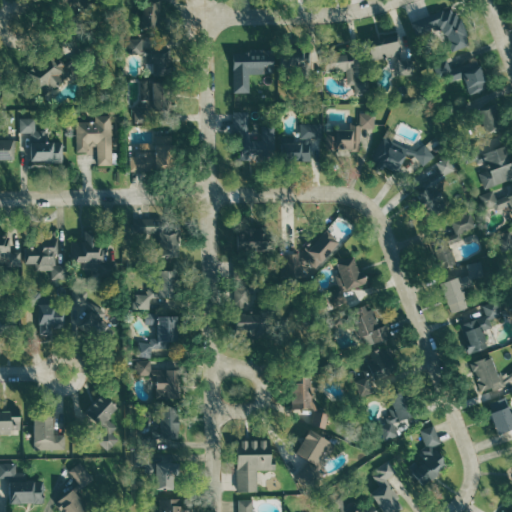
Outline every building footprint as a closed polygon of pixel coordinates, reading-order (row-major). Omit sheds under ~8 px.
[(146,0),(139,27),(156,31),(163,4),(147,0),(146,0)] [(467,47),(456,8),(410,21),(414,37),(439,30),(445,53),(467,47)] [(368,61),(395,56),(399,77),(412,74),(410,60),(400,62),(395,37),(364,43),(368,61)] [(128,39),(128,55),(150,55),(150,76),(170,76),(170,48),(143,48),(142,39),(128,39)] [(232,51),(232,89),(272,89),(271,50),(232,51)] [(296,72),(295,91),(319,92),(319,77),(309,77),(310,51),(284,50),(283,71),(296,72)] [(45,95),(69,72),(51,52),(26,75),(45,95)] [(354,81),(351,53),(322,55),(324,73),(344,72),(345,86),(353,85),(354,94),(367,93),(366,80),(354,81)] [(440,77),(452,73),(448,59),(435,64),(440,77)] [(467,96),(486,89),(475,61),(456,69),(467,96)] [(133,108),(133,122),(149,122),(149,111),(170,111),(170,83),(139,83),(139,108),(133,108)] [(473,110),(484,136),(502,128),(491,102),(473,110)] [(234,113),(234,161),(274,160),(273,126),(259,127),(259,134),(248,134),(247,113),(234,113)] [(110,166),(110,115),(94,115),(94,121),(75,121),(75,152),(87,152),(87,145),(95,145),(95,166),(110,166)] [(34,119),(19,119),(19,134),(29,134),(29,162),(61,162),(61,142),(44,142),(44,131),(33,131),(34,119)] [(309,139),(320,139),(320,125),(299,125),(299,142),(284,142),(284,163),(309,163),(309,139)] [(358,151),(358,131),(325,131),(325,151),(358,151)] [(173,171),(173,137),(153,137),(153,156),(128,156),(128,171),(173,171)] [(0,160),(12,160),(12,139),(0,139),(0,160)] [(419,147),(417,153),(380,139),(370,164),(396,175),(404,156),(427,165),(432,152),(419,147)] [(483,188),(511,178),(511,161),(508,163),(503,147),(477,156),(474,146),(460,150),(465,166),(484,160),(488,172),(479,175),(483,188)] [(439,172),(410,190),(428,219),(446,207),(432,185),(454,171),(446,158),(435,165),(439,172)] [(483,213),(509,205),(511,212),(511,195),(495,201),(492,192),(478,196),(483,213)] [(454,264),(446,243),(475,232),(469,215),(449,222),(454,235),(425,246),(434,271),(454,264)] [(160,220),(132,220),(132,234),(155,234),(155,258),(175,258),(175,230),(161,230),(160,220)] [(265,252),(265,229),(235,229),(235,252),(265,252)] [(24,247),(24,265),(34,265),(34,271),(49,271),(49,280),(65,280),(65,265),(54,265),(54,231),(38,231),(38,247),(24,247)] [(71,242),(72,266),(98,266),(98,277),(115,277),(115,263),(100,263),(100,232),(82,232),(82,242),(71,242)] [(511,243),(509,233),(495,237),(501,252),(511,247),(511,243)] [(0,264),(18,264),(18,252),(7,251),(8,236),(0,236),(0,264)] [(301,257),(314,269),(334,248),(321,236),(301,257)] [(284,254),(287,277),(305,274),(302,252),(284,254)] [(343,290),(362,284),(354,257),(332,264),(340,288),(328,292),(332,308),(347,303),(343,290)] [(482,282),(479,262),(460,266),(463,285),(482,282)] [(174,298),(176,272),(157,271),(156,288),(147,287),(146,295),(134,295),(133,308),(149,309),(150,297),(174,298)] [(438,282),(449,314),(466,308),(455,276),(438,282)] [(247,308),(247,288),(232,288),(232,308),(247,308)] [(86,292),(72,292),(71,311),(78,312),(77,334),(100,335),(101,305),(86,304),(86,292)] [(483,316),(458,325),(468,353),(486,347),(480,330),(493,325),(490,318),(503,314),(498,300),(480,306),(483,316)] [(50,325),(62,325),(62,304),(36,304),(36,336),(50,336),(50,325)] [(389,337),(384,323),(375,326),(368,304),(345,311),(355,340),(362,337),(365,345),(389,337)] [(0,337),(17,337),(17,306),(0,306),(0,337)] [(264,314),(233,314),(233,339),(264,339),(264,314)] [(176,315),(144,315),(144,325),(155,325),(155,340),(135,340),(135,356),(151,356),(151,350),(175,350),(176,315)] [(357,361),(372,382),(395,367),(381,345),(357,361)] [(481,392),(511,380),(511,372),(497,378),(488,356),(470,363),(481,392)] [(150,369),(150,361),(135,361),(136,377),(154,376),(154,398),(177,397),(177,369),(150,369)] [(289,407),(309,407),(309,374),(289,374),(289,407)] [(356,381),(361,397),(375,393),(370,376),(356,381)] [(394,417),(377,424),(384,441),(397,436),(392,422),(414,413),(405,389),(386,396),(394,417)] [(105,417),(115,408),(102,394),(82,413),(105,437),(115,427),(105,417)] [(511,414),(509,415),(505,398),(486,403),(494,434),(511,429),(511,414)] [(158,438),(175,438),(175,407),(158,407),(158,438)] [(0,410),(0,447),(8,447),(8,410),(0,410)] [(323,427),(326,415),(315,412),(312,424),(323,427)] [(320,426),(327,428),(330,414),(324,412),(320,426)] [(63,450),(63,435),(51,435),(51,413),(31,413),(31,450),(63,450)] [(433,447),(441,441),(430,425),(418,433),(427,445),(419,451),(425,460),(409,471),(418,485),(446,466),(433,447)] [(314,465),(329,443),(309,429),(294,452),(314,465)] [(235,492),(256,492),(256,471),(272,470),(271,439),(234,439),(235,492)] [(381,511),(395,511),(400,509),(383,482),(396,474),(387,461),(371,472),(381,488),(370,495),(381,511)] [(42,504),(42,481),(23,481),(23,473),(14,473),(14,464),(0,464),(0,477),(7,477),(7,503),(42,504)] [(90,478),(78,464),(68,472),(81,486),(90,478)] [(153,464),(153,489),(174,489),(174,464),(153,464)] [(60,511),(88,511),(70,489),(53,503),(60,511)] [(329,502),(332,511),(373,511),(371,505),(347,511),(343,511),(339,498),(329,502)] [(178,511),(178,499),(159,499),(159,511),(178,511)] [(237,511),(251,511),(251,500),(237,500),(237,511)]
